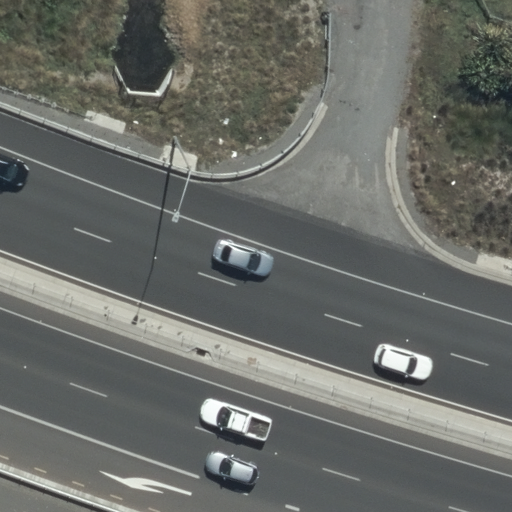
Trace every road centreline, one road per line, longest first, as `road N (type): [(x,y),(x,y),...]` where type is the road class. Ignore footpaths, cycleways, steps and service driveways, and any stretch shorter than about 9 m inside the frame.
road 1 (trunk): [(0,205),(511,370)]
road 2 (trunk): [(338,482),(0,365)]
road 3 (trunk): [(338,482),(162,498),(0,435)]
